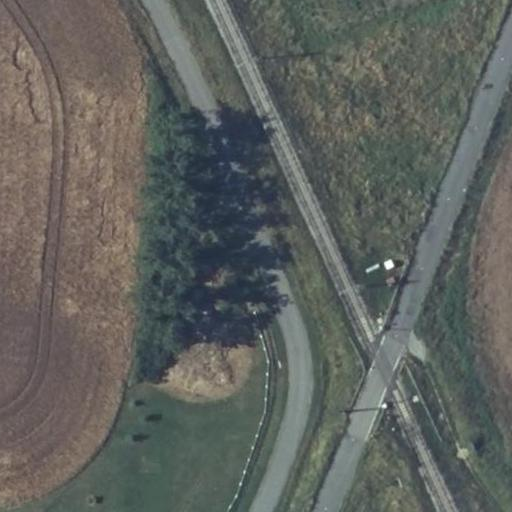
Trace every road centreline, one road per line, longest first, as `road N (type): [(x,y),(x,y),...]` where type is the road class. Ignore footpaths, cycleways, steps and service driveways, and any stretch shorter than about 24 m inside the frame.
road 1 (unclassified): [(263,511),(298,406),(299,357),(208,117),(150,0)]
road 2 (tertiary): [(511,37),(326,511)]
